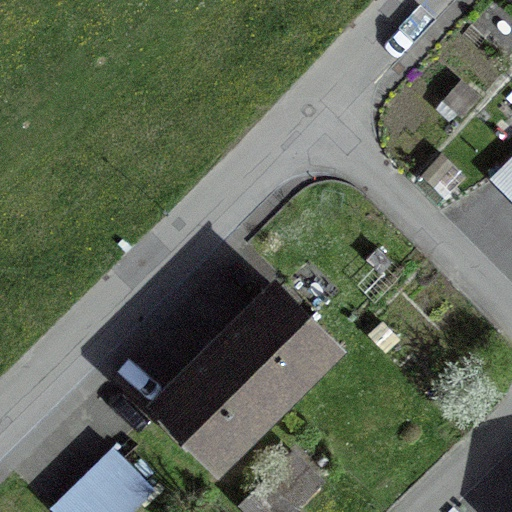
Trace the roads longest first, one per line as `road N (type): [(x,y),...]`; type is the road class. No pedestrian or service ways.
road 1 (residential): [(316,105),(0,427)]
road 2 (residential): [(316,105),(511,313)]
road 3 (residential): [(420,0),(316,105)]
road 4 (residential): [(511,412),(411,511)]
